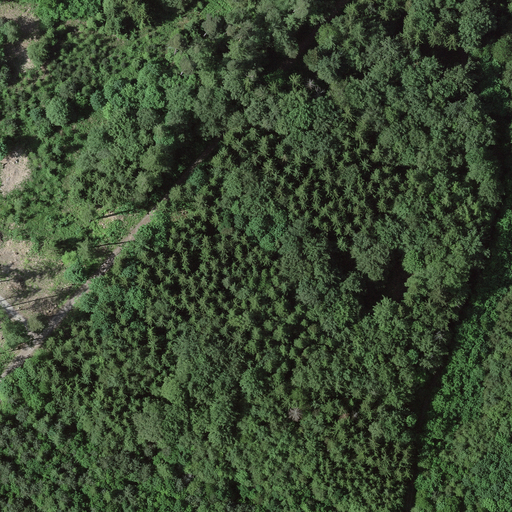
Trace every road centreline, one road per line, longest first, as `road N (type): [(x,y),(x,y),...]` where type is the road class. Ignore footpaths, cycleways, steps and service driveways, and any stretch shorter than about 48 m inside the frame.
road 1 (track): [(453,0),(502,178),(485,255),(422,425),(408,511)]
road 2 (track): [(0,297),(43,335),(344,0)]
